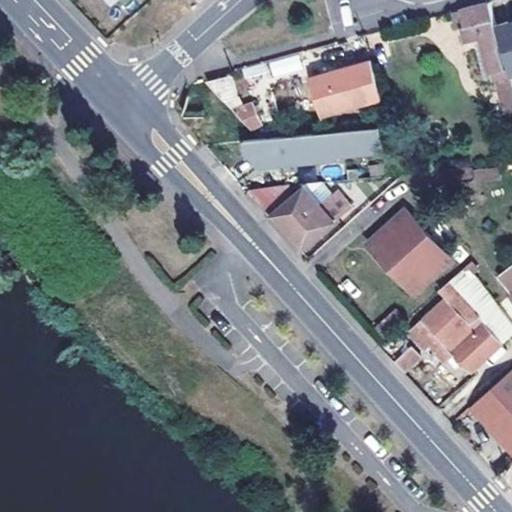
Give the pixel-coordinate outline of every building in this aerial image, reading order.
[(500,41),(489,0),(482,1),(451,10),(456,27),(462,25),(466,40),(475,38),(484,35),(496,77),(509,73),(500,41)] [(511,19),(496,25),(509,72),(511,71),(511,19)] [(486,79),(494,77),(496,77),(484,35),(475,38),(486,79)] [(298,55),(270,60),(273,77),(301,72),(298,55)] [(384,98),(372,58),(312,76),(324,116),(384,98)] [(225,97),(238,93),(232,73),(210,79),(225,97)] [(496,77),(494,77),(504,114),(511,113),(511,83),(509,73),(496,77)] [(225,97),(257,132),(265,124),(244,102),(241,103),(238,93),(225,97)] [(380,125),(244,138),(246,159),(259,172),(335,161),(334,158),(384,150),(380,125)] [(301,249),(352,204),(335,186),(319,200),(302,181),(251,190),(278,222),(301,249)] [(418,290),(454,258),(409,207),(373,239),(418,290)] [(511,301),(509,303),(511,306),(511,270),(497,281),(511,301)] [(456,367),(464,360),(472,370),(503,342),(447,281),(426,300),(434,309),(414,327),(425,338),(420,344),(426,349),(434,342),(456,367)] [(407,318),(397,307),(376,326),(386,337),(407,318)] [(395,359),(404,369),(418,356),(409,346),(395,359)] [(511,368),(475,402),(494,423),(490,426),(511,449),(511,368)]
